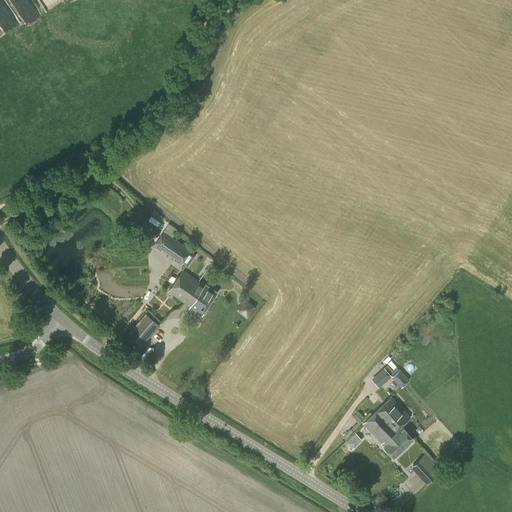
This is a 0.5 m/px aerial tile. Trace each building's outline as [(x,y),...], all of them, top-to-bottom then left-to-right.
[(191,250),(172,237),(177,230),(169,223),(153,246),(161,251),(162,250),(174,258),(173,259),(181,265),(181,264),(187,267),(195,255),(190,251),(191,250)] [(184,302),(199,281),(183,270),(168,291),(184,302)] [(199,281),(184,302),(190,306),(189,308),(200,316),(217,292),(205,284),(204,285),(199,281)] [(247,318),(254,308),(243,300),(236,310),(247,318)] [(142,346),(160,326),(156,323),(162,316),(160,316),(164,311),(155,303),(128,333),(142,346)] [(392,370),(387,365),(384,368),(383,367),(371,379),(379,388),(391,377),(401,387),(409,380),(399,369),(396,366),(392,370)] [(401,426),(410,417),(391,397),(372,415),(391,434),(401,426)] [(413,439),(401,426),(391,434),(372,415),(363,423),(384,446),(384,447),(393,457),(413,439)] [(412,465),(416,469),(419,472),(427,465),(437,475),(441,471),(425,453),(412,465)]
